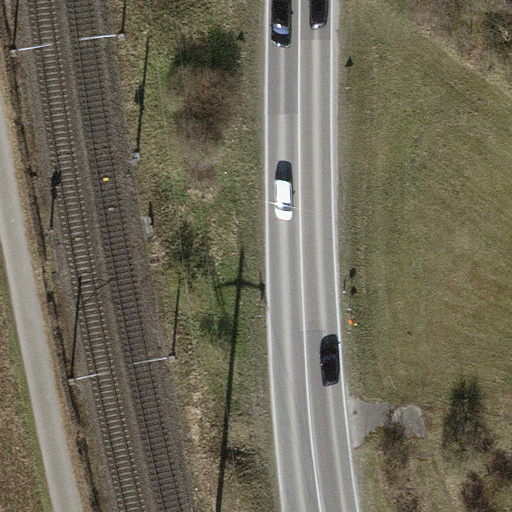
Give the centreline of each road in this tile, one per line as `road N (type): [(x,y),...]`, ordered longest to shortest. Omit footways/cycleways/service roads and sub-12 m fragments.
road 1 (primary): [(325,511),(307,316),(303,0)]
road 2 (track): [(446,511),(414,414),(313,413)]
